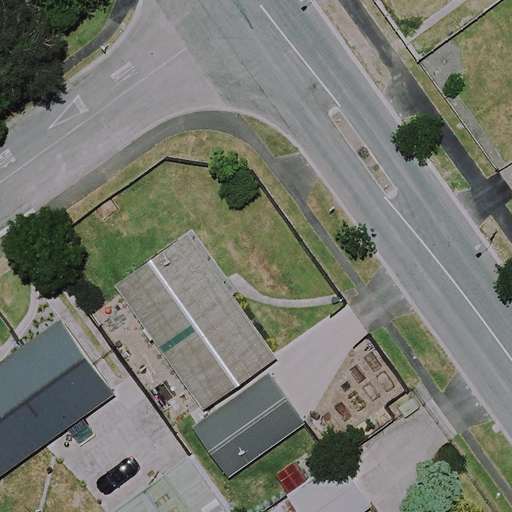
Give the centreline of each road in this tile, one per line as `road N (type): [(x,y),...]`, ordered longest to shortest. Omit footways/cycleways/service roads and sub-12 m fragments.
road 1 (residential): [(511,358),(254,0)]
road 2 (residential): [(252,0),(0,179)]
